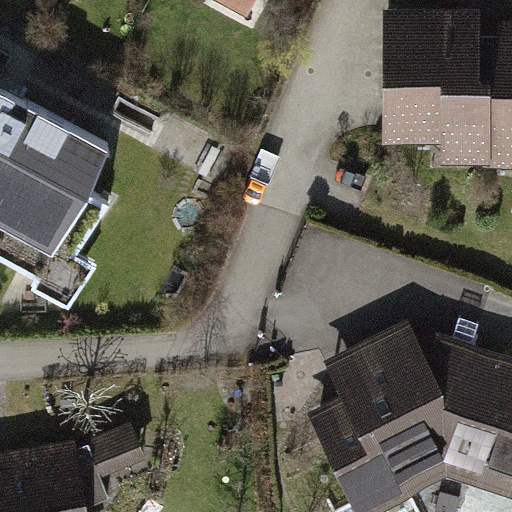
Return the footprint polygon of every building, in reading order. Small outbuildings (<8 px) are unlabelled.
[(489,0),(394,0),(392,134),(454,135),(454,153),(498,155),(498,162),(511,162),(511,28),(497,28),(497,0),(489,0)] [(0,256),(36,276),(33,283),(67,302),(92,264),(74,255),(104,201),(83,190),(103,146),(0,90),(0,256)] [(180,235),(149,305),(176,316),(207,246),(180,235)] [(511,486),(511,351),(449,329),(428,338),(419,318),(336,355),(355,397),(323,412),(367,511),(374,511),(467,470),(511,486)] [(161,470),(144,432),(106,448),(123,487),(161,470)] [(103,511),(82,433),(0,452),(0,511),(103,511)] [(466,511),(471,496),(449,491),(444,510),(450,511),(466,511)]
